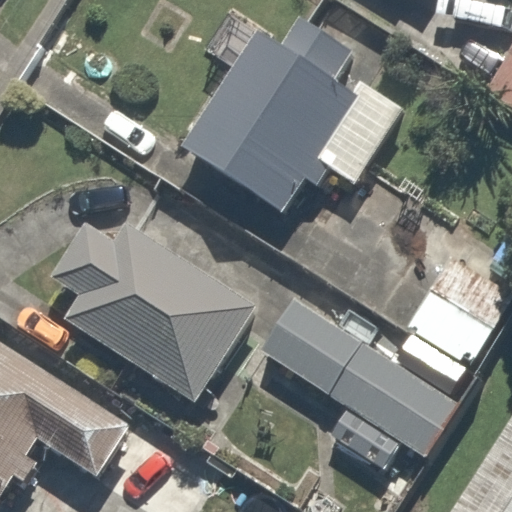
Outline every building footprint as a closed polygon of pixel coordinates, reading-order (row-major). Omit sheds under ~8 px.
[(255,22),(180,141),(290,210),(323,157),(353,176),(406,93),(362,65),(376,43),(318,6),(293,46),(255,22)] [(511,45),(485,85),(511,103),(511,45)] [(232,341),(436,466),(478,397),(155,199),(137,227),(94,201),(50,273),(78,292),(65,314),(79,323),(199,396),(232,341)] [(511,283),(449,241),(399,314),(478,368),(511,318),(511,283)] [(0,500),(34,442),(106,484),(142,420),(0,338),(0,500)] [(511,511),(511,428),(458,511),(511,511)]
